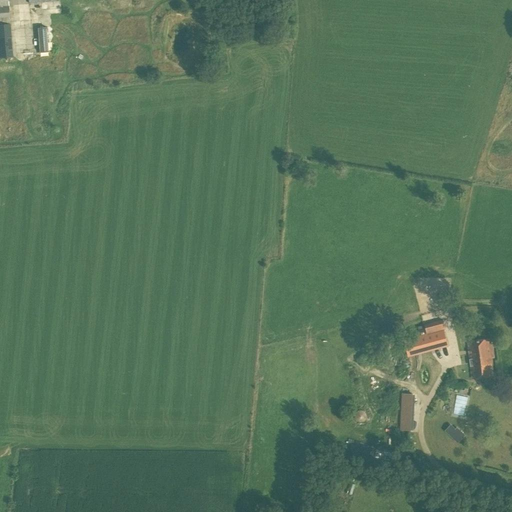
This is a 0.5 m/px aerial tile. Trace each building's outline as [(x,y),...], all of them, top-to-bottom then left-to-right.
[(0,0),(0,57),(13,57),(11,24),(10,24),(8,0),(0,0)] [(47,27),(38,27),(40,52),(49,52),(47,27)] [(407,351),(445,341),(442,330),(444,329),(442,321),(425,325),(427,333),(403,339),(407,351)] [(470,361),(491,358),(493,358),(492,344),(488,344),(488,339),(468,342),(470,361)] [(458,365),(463,368),(468,361),(462,357),(458,365)] [(491,358),(470,361),(473,379),(493,376),(491,358)] [(441,397),(452,389),(444,379),(434,386),(441,397)] [(415,394),(402,393),(401,405),(414,406),(415,394)] [(459,420),(470,422),(473,401),(462,400),(459,420)] [(370,416),(370,415),(370,414),(370,413),(369,413),(369,412),(369,411),(368,411),(368,410),(367,410),(367,409),(366,409),(365,409),(364,408),(363,408),(362,408),(361,408),(360,408),(360,409),(359,409),(358,409),(357,410),(356,410),(356,411),(355,412),(355,413),(354,413),(354,414),(354,415),(354,416),(354,417),(354,418),(354,419),(355,419),(355,420),(355,421),(356,421),(356,422),(357,422),(357,423),(358,423),(359,423),(359,424),(360,424),(361,424),(362,424),(363,424),(364,424),(365,424),(366,423),(367,423),(367,422),(368,422),(368,421),(369,421),(369,420),(369,419),(370,419),(370,418),(370,417),(370,416)] [(450,424),(443,430),(448,434),(454,428),(450,424)]
